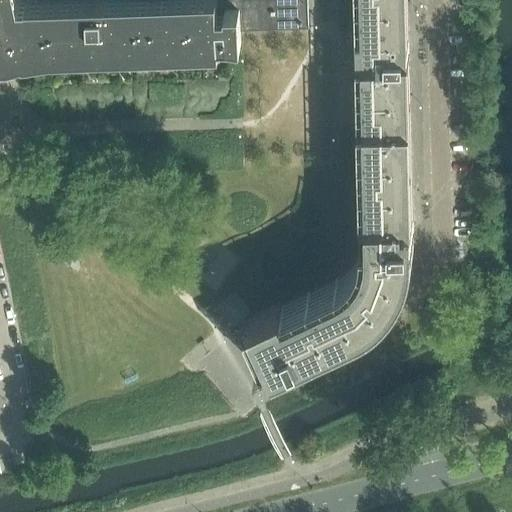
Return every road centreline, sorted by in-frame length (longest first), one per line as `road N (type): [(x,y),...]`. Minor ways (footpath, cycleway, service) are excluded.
road 1 (residential): [(448,247),(435,0)]
road 2 (secondary): [(511,455),(289,511)]
road 3 (residential): [(0,446),(21,427),(0,323)]
